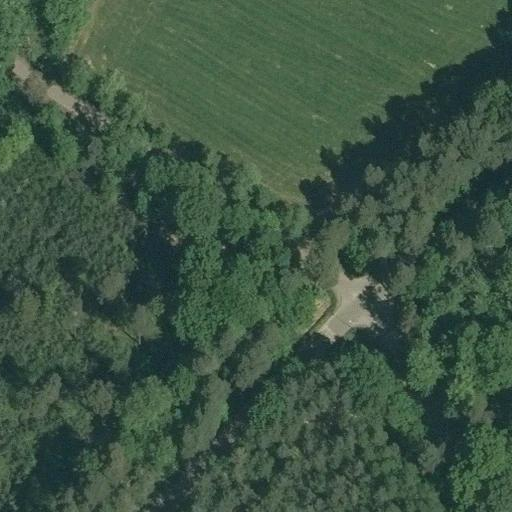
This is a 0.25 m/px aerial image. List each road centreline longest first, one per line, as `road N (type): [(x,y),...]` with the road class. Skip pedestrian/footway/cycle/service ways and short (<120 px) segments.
road 1 (unclassified): [(361,304),(0,61)]
road 2 (unclassified): [(167,511),(361,304)]
road 3 (unclassified): [(511,490),(478,479),(428,391),(361,304)]
road 4 (unclassified): [(361,304),(511,186)]
